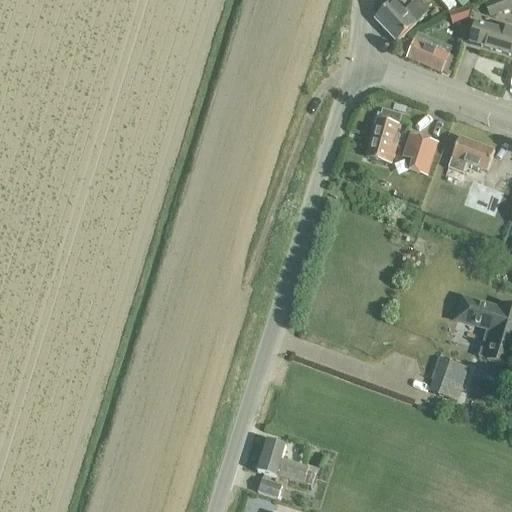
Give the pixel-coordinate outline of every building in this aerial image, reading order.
[(469,0),(453,0),(462,9),(471,2),(469,0)] [(511,0),(491,0),(484,3),(488,17),(511,7),(511,0)] [(375,21),(396,44),(415,26),(393,4),(375,21)] [(470,9),(448,15),(452,27),(467,23),(470,9)] [(475,24),(468,45),(481,49),(511,57),(511,29),(502,27),(501,31),(475,24)] [(401,51),(400,56),(408,59),(441,74),(449,55),(416,41),(414,46),(405,42),(401,51)] [(382,117),(378,116),(367,160),(391,167),(401,138),(396,136),(402,118),(383,113),(382,117)] [(405,135),(397,159),(407,162),(403,172),(423,179),(434,144),(405,135)] [(498,155),(460,142),(448,176),(460,180),(462,174),(465,175),(469,165),(491,173),(498,155)] [(491,207),(502,182),(489,176),(485,186),(471,180),(464,196),(491,207)] [(437,188),(428,210),(439,215),(448,193),(437,188)] [(485,363),(505,369),(511,346),(511,309),(503,307),(500,314),(474,306),(468,325),(489,332),(483,352),(480,351),(477,359),(486,362),(485,363)] [(454,404),(466,370),(440,361),(428,395),(454,404)] [(488,383),(484,393),(500,398),(503,388),(488,383)] [(260,468),(258,475),(276,481),(276,480),(277,478),(305,488),(310,471),(282,461),(286,448),(276,445),(269,443),(268,443),(263,456),(260,468)] [(259,490),(258,495),(265,497),(278,501),(282,489),(269,484),(262,482),(259,490)]
